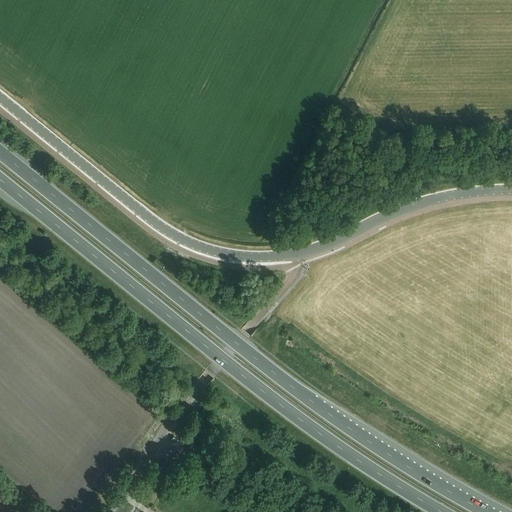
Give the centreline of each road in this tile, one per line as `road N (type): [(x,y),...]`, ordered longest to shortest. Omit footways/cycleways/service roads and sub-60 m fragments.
road 1 (trunk): [(488,511),(314,405),(0,152)]
road 2 (trunk): [(0,178),(281,405),(442,511)]
road 3 (unclassified): [(299,255),(241,257),(179,240),(0,98)]
road 4 (unclassified): [(299,255),(419,201),(511,189)]
